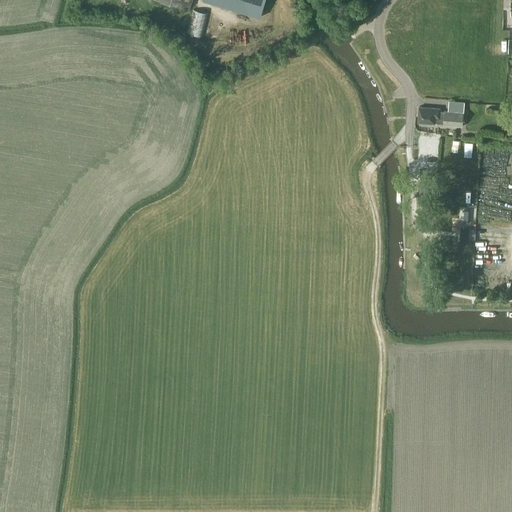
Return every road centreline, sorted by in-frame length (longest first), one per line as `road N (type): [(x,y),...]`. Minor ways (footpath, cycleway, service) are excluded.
road 1 (track): [(375,511),(383,350),(374,315),(376,218),(365,178),(373,164)]
road 2 (residential): [(373,164),(409,127),(408,85),(379,46),(388,0)]
